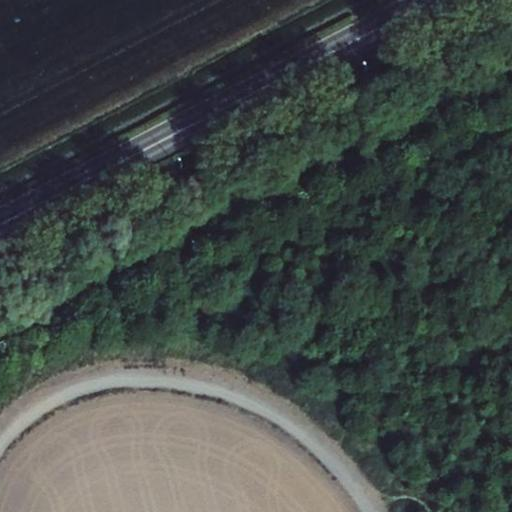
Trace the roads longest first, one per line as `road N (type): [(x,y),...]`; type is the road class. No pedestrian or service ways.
road 1 (secondary): [(390,22),(0,223)]
road 2 (unknown): [(377,511),(340,460),(284,420),(181,382),(79,394),(0,439)]
